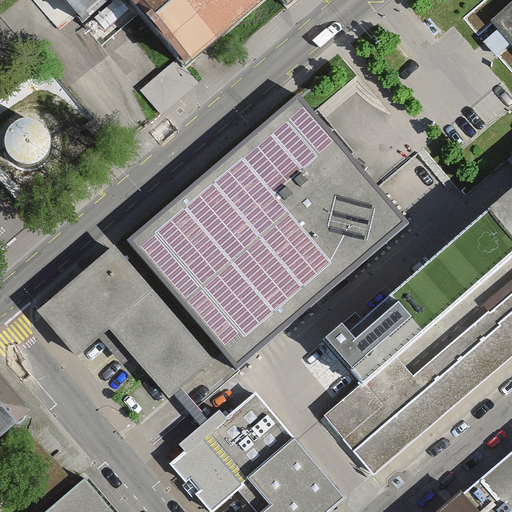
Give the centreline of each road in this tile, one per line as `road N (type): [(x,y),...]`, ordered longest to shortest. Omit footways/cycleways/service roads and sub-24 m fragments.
road 1 (secondary): [(353,0),(0,302)]
road 2 (residential): [(0,329),(154,511)]
road 3 (residential): [(374,511),(511,398)]
